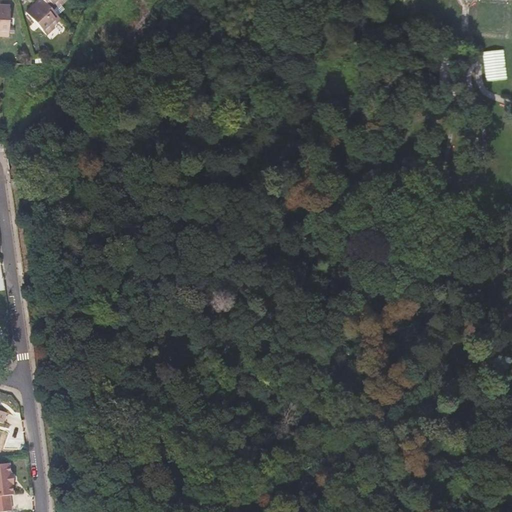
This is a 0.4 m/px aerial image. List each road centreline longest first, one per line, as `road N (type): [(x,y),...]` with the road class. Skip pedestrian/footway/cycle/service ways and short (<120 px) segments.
road 1 (residential): [(27,384),(0,205)]
road 2 (residential): [(40,511),(27,384)]
